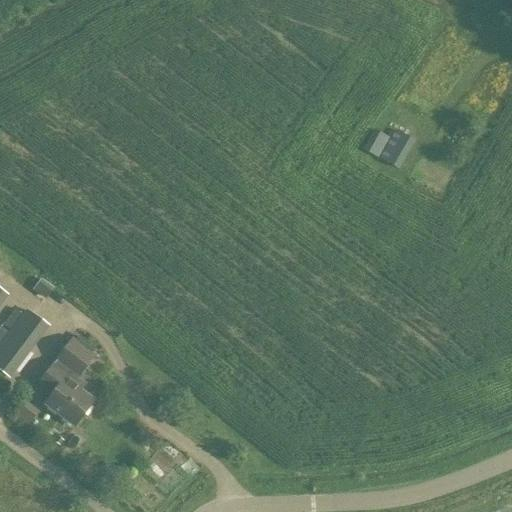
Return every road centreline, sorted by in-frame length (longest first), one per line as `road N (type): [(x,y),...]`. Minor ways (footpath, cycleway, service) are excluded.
road 1 (unclassified): [(231,511),(397,499),(511,460)]
road 2 (unknown): [(241,511),(214,461),(144,404),(108,335),(89,320),(63,317)]
road 3 (unclassified): [(0,434),(106,511)]
